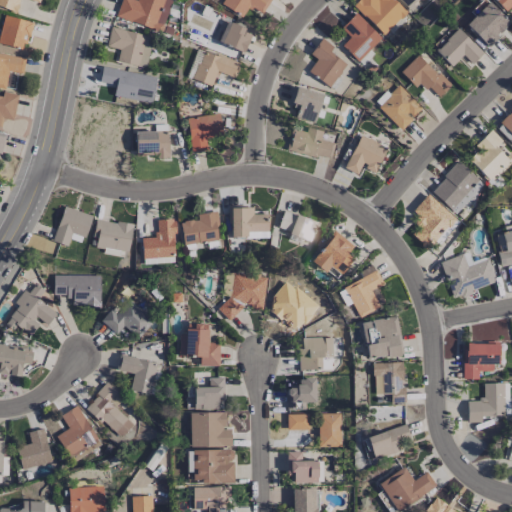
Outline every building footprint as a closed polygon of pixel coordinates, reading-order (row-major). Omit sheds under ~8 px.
[(171,0),(170,0),(134,0),(133,0),(119,0),(114,16),(159,33),(171,0)] [(356,0),(352,5),(382,35),(405,12),(392,0),(356,0)] [(464,23),(485,46),(508,25),(487,2),(464,23)] [(339,28),(348,37),(340,46),(356,62),(379,37),(353,13),(339,28)] [(30,23),(3,15),(0,24),(0,44),(23,50),(30,23)] [(242,53),(250,34),(225,23),(217,42),(242,53)] [(144,68),(151,36),(109,28),(105,47),(118,49),(115,62),(144,68)] [(481,53),(456,28),(434,51),(450,66),(460,55),(470,65),(481,53)] [(315,59),(306,71),(328,87),(345,64),(328,52),(332,47),(320,38),(308,54),(315,59)] [(237,63),(203,50),(191,79),(210,86),(216,71),(232,77),(237,63)] [(7,71),(21,74),(24,58),(0,53),(0,88),(3,89),(7,71)] [(399,73),(414,88),(419,82),(436,98),(449,85),(416,54),(399,73)] [(98,82),(114,85),(112,96),(150,103),(155,77),(101,67),(98,82)] [(321,94),(291,85),(285,105),(297,108),(294,118),(313,123),(321,94)] [(420,109),(398,86),(376,106),(399,131),(411,119),(410,118),(420,109)] [(0,126),(1,119),(12,120),(16,94),(0,92),(0,95),(0,126)] [(511,106),(496,122),(511,138),(511,106)] [(221,135),(218,113),(185,118),(190,152),(205,150),(203,138),(221,135)] [(322,131),(305,127),(304,132),(290,128),(285,150),(329,160),(333,143),(320,140),(322,131)] [(467,160),(489,182),(511,160),(511,155),(509,153),(504,157),(494,147),(500,141),(490,130),(473,145),(477,150),(467,160)] [(133,132),(134,155),(155,154),(155,159),(167,158),(166,131),(133,132)] [(385,147),(357,135),(343,169),(357,175),(360,167),(374,173),(385,147)] [(477,180),(457,161),(429,191),(449,210),(477,180)] [(482,185),(477,181),(450,211),(454,215),(482,185)] [(453,218),(426,194),(412,210),(418,215),(413,222),(418,227),(411,236),(425,249),(453,218)] [(65,246),(70,233),(84,238),(91,215),(62,206),(51,241),(65,246)] [(267,237),(266,214),(251,214),(251,206),(228,207),(229,238),(267,237)] [(182,245),(218,241),(215,211),(195,214),(196,220),(179,222),(182,245)] [(276,229),(309,241),(316,222),(282,211),(276,229)] [(127,252),(131,225),(94,219),(91,238),(96,239),(95,247),(127,252)] [(174,257),(172,219),(154,220),(155,237),(140,238),(141,258),(174,257)] [(352,246),(334,231),(309,261),(323,273),(329,266),(340,275),(353,259),(345,253),(352,246)] [(439,262),(452,298),(495,283),(487,259),(464,267),(460,254),(439,262)] [(172,257),(142,260),(142,265),(172,262),(172,257)] [(374,289),(382,284),(374,270),(342,288),(358,317),(383,304),(374,289)] [(265,276),(228,272),(223,318),(236,319),(238,306),(261,308),(265,276)] [(99,276),(52,275),(51,296),(71,297),(71,306),(98,307),(99,276)] [(55,313),(36,299),(43,290),(33,284),(26,294),(21,290),(12,303),(16,306),(5,322),(27,338),(39,322),(45,326),(55,313)] [(115,334),(123,325),(140,340),(155,323),(128,300),(117,312),(111,308),(99,321),(115,334)] [(359,323),(366,360),(401,354),(394,316),(359,323)] [(217,366),(218,343),(206,342),(206,324),(183,323),(183,336),(177,336),(177,356),(198,357),(198,366),(217,366)] [(331,337),(298,338),(298,368),(320,368),(320,358),(331,357),(331,337)] [(477,380),(477,371),(491,372),(491,364),(497,364),(497,344),(462,343),(461,379),(477,380)] [(0,374),(19,377),(21,364),(29,364),(31,348),(0,344),(0,374)] [(149,394),(155,362),(117,355),(115,370),(131,374),(128,390),(149,394)] [(372,394),(390,394),(390,403),(402,402),(401,362),(371,363),(372,394)] [(222,377),(207,377),(207,387),(192,387),(192,410),(216,409),(216,398),(223,398),(222,377)] [(313,402),(313,378),(296,378),(296,388),(285,388),(285,409),(300,409),(300,402),(313,402)] [(113,407),(122,398),(106,383),(84,407),(118,439),(132,424),(113,407)] [(502,383),(481,383),(482,400),(466,400),(466,423),(480,422),(480,416),(502,416),(502,383)] [(55,437),(67,456),(95,439),(75,405),(59,415),(68,429),(55,437)] [(189,447),(230,446),(229,429),(224,429),(223,412),(188,413),(189,447)] [(339,413),(316,414),(317,448),(340,447),(339,413)] [(307,429),(307,414),(285,414),(285,429),(307,429)] [(365,435),(371,459),(399,452),(397,443),(409,440),(405,425),(365,435)] [(14,447),(20,470),(50,462),(41,428),(26,433),(29,443),(14,447)] [(232,482),(231,449),(190,450),(191,483),(232,482)] [(299,451),(285,452),(285,475),(291,475),(291,483),(315,483),(315,460),(300,461),(299,451)] [(377,483),(394,511),(395,511),(435,487),(425,472),(411,480),(402,467),(377,483)] [(205,511),(225,511),(225,486),(190,487),(191,509),(205,508),(205,511)] [(102,511),(101,487),(66,488),(67,511),(102,511)] [(314,511),(314,488),(290,489),(291,511),(314,511)] [(129,497),(129,511),(151,511),(151,496),(129,497)] [(455,511),(433,497),(423,511),(455,511)] [(41,511),(42,502),(20,501),(19,509),(0,507),(0,511),(41,511)]
